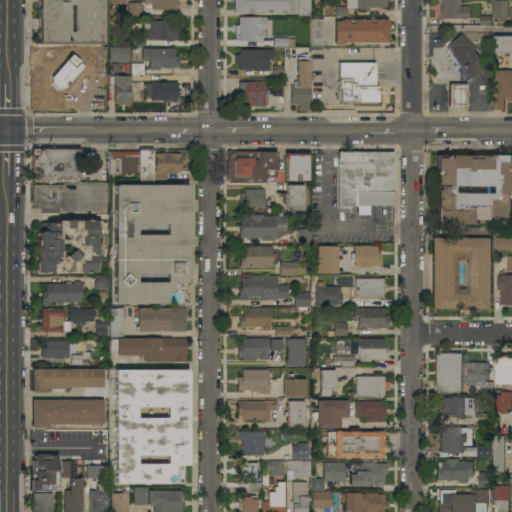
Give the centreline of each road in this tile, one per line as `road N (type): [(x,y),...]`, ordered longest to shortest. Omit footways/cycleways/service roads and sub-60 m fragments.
road 1 (residential): [(208,511),(209,0)]
road 2 (residential): [(412,0),(412,511)]
road 3 (secondary): [(9,511),(9,177)]
road 4 (tertiary): [(252,132),(412,131)]
road 5 (secondary): [(9,133),(9,0)]
